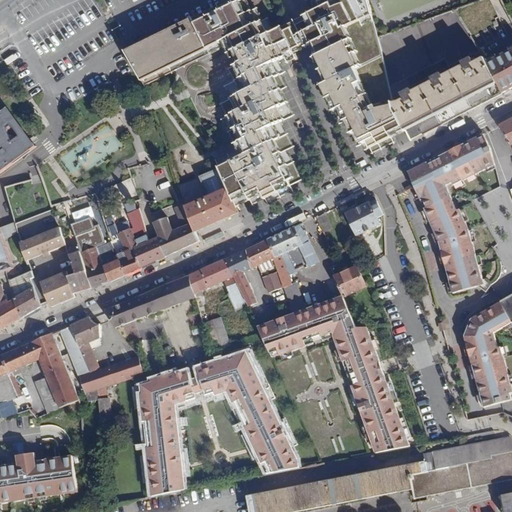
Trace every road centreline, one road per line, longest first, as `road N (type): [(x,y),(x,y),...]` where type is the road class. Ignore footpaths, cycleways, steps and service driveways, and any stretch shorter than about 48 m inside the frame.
road 1 (tertiary): [(373,174),(0,341)]
road 2 (residential): [(373,174),(449,431)]
road 3 (tertiary): [(511,105),(373,174)]
